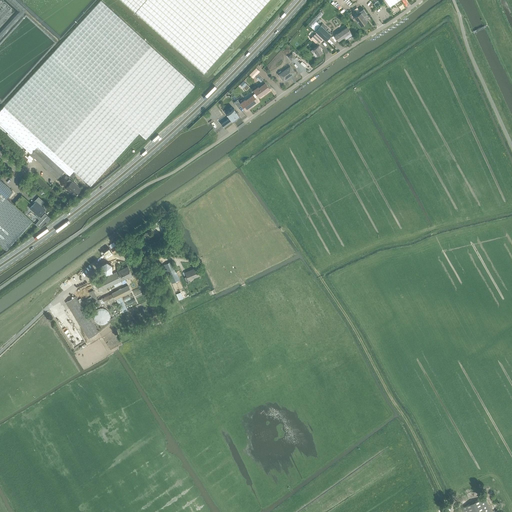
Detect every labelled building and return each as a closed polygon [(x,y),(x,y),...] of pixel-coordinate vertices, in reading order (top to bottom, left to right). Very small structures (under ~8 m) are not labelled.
[(194,86),(99,0),(98,0),(0,108),(0,124),(31,153),(37,146),(64,171),(69,175),(74,171),(90,186),(114,159),(139,133),(145,139),(194,86)] [(121,0),(200,70),(204,74),(230,44),(269,0),(121,0)] [(355,17),(361,26),(367,22),(363,16),(367,14),(363,9),(356,13),(358,15),(355,17)] [(308,25),(315,31),(323,39),(325,41),(331,35),(318,23),(321,20),(318,18),(323,14),(320,11),(308,25)] [(351,33),(347,28),(335,37),(339,42),(351,33)] [(319,43),(323,39),(315,31),(310,37),(316,43),(317,41),(319,43)] [(322,52),(318,45),(313,49),(317,56),(322,52)] [(254,77),(260,71),(256,67),(250,73),(254,77)] [(283,81),(294,73),(290,67),(279,75),(283,81)] [(255,94),(257,97),(258,98),(269,89),(265,84),(259,88),(258,86),(256,88),(255,86),(252,88),(255,94)] [(258,102),(253,95),(244,102),(243,102),(240,104),(237,99),(234,102),(238,107),(241,105),(246,111),(249,109),(248,108),(258,102)] [(229,118),(221,124),(223,127),(231,121),(232,122),(239,116),(234,109),(226,114),(229,118)] [(37,146),(31,153),(30,154),(57,178),(64,171),(37,146)] [(6,198),(12,191),(0,179),(0,192),(0,193),(6,198)] [(72,192),(71,193),(70,194),(74,197),(77,194),(78,193),(81,189),(69,179),(67,181),(70,184),(67,187),(72,192)] [(0,245),(6,251),(30,225),(32,222),(6,198),(0,193),(0,245)] [(35,202),(30,208),(37,214),(35,216),(39,219),(35,223),(39,227),(45,220),(47,222),(50,218),(45,213),(41,218),(39,216),(45,210),(40,205),(44,201),(38,196),(34,201),(35,202)] [(166,233),(172,227),(161,217),(157,222),(163,227),(161,229),(166,233)] [(114,253),(119,249),(114,242),(109,246),(114,253)] [(111,268),(111,267),(111,266),(111,265),(110,264),(109,263),(108,262),(106,262),(105,261),(104,261),(103,262),(102,262),(101,263),(100,265),(99,266),(99,267),(99,269),(99,270),(100,271),(101,272),(102,272),(103,273),(104,273),(105,274),(106,273),(107,273),(109,272),(110,271),(111,270),(111,269),(111,268)] [(172,283),(180,280),(172,262),(164,265),(172,283)] [(125,279),(132,275),(128,267),(95,282),(99,291),(114,284),(115,287),(119,284),(118,282),(121,281),(123,284),(126,282),(125,279)] [(189,280),(199,275),(196,268),(185,272),(187,276),(184,277),(187,284),(190,283),(189,280)] [(127,310),(121,296),(131,292),(128,285),(112,293),(112,294),(102,299),(104,303),(106,308),(108,307),(108,305),(116,301),(115,299),(116,299),(122,312),(127,310)] [(89,339),(98,332),(75,296),(66,302),(89,339)] [(93,315),(93,316),(93,317),(94,318),(94,319),(95,321),(95,322),(96,323),(98,323),(99,324),(100,324),(102,324),(103,324),(104,324),(106,323),(107,323),(108,322),(109,320),(109,319),(110,318),(110,316),(110,315),(109,314),(109,312),(108,311),(107,310),(106,309),(105,309),(104,308),(102,308),(101,308),(100,308),(98,309),(97,309),(96,310),(95,311),(94,312),(94,314),(93,315)] [(490,511),(485,498),(462,508),(463,511),(490,511)]
